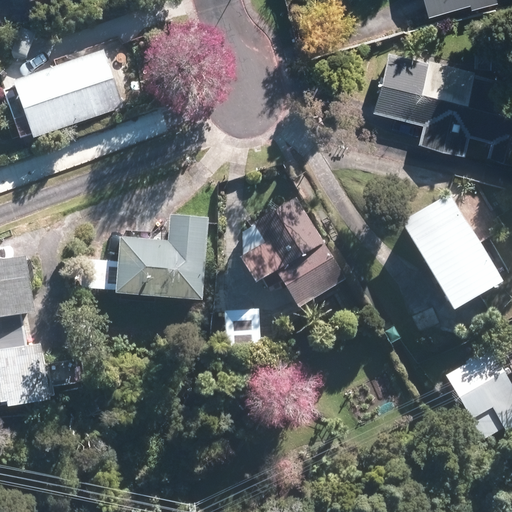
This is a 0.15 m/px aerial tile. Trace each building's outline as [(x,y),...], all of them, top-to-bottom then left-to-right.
[(494,80),(389,53),(375,107),(424,119),(420,137),(460,147),(465,128),(492,135),(488,151),(511,156),(511,133),(508,133),(511,118),(511,114),(487,108),(494,80)] [(100,57),(18,86),(35,137),(118,108),(100,57)] [(495,280),(447,196),(401,223),(449,307),(495,280)] [(339,278),(294,201),(253,225),(299,302),(339,278)] [(198,298),(204,220),(170,217),(168,243),(119,239),(115,291),(198,298)] [(23,264),(0,267),(0,314),(30,310),(23,264)] [(430,302),(401,316),(413,342),(442,328),(430,302)] [(255,310),(224,312),(226,348),(257,347),(255,310)] [(37,346),(0,351),(0,399),(44,393),(37,346)] [(490,355),(448,377),(479,435),(502,423),(504,427),(511,422),(511,388),(509,390),(490,355)]
